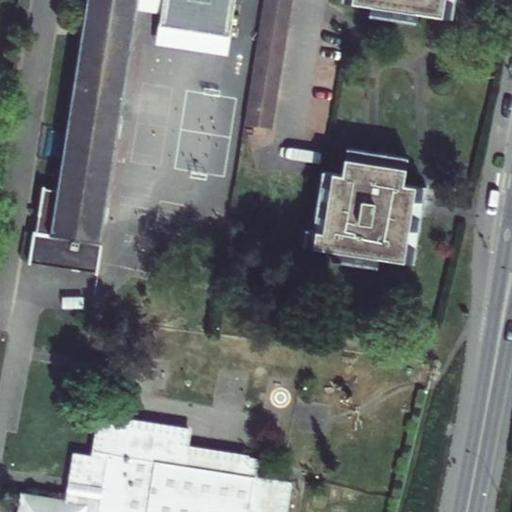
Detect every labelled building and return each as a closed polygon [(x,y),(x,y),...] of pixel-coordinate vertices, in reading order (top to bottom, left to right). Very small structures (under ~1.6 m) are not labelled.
[(95,0),(63,193),(47,190),(39,237),(34,236),(29,265),(98,277),(144,10),(170,14),(167,27),(235,39),(241,0),(95,0)] [(258,33),(256,45),(254,60),(252,73),(249,85),(247,99),(245,111),(243,126),(271,130),(273,116),(276,103),(278,90),(279,77),(282,64),(284,50),(286,38),(288,24),(290,11),(291,0),(262,0),(262,6),(260,19),(258,33)] [(345,0),(345,2),(371,6),(369,15),(404,21),(406,11),(444,18),(446,5),(455,6),(455,0),(345,0)] [(235,39),(167,27),(164,47),(232,58),(235,39)] [(409,161),(348,150),(344,177),(332,175),(331,185),(320,183),(313,231),(308,231),(305,247),(333,252),(332,260),(365,266),(367,258),(405,264),(408,249),(416,251),(426,190),(405,186),(409,161)] [(89,421),(86,442),(104,445),(108,424),(89,421)] [(235,480),(238,463),(183,453),(186,436),(108,424),(104,445),(86,442),(84,455),(235,480)] [(257,466),(238,463),(235,480),(84,455),(82,462),(63,458),(61,478),(80,481),(76,510),(56,507),(16,501),(14,511),(285,511),(289,488),(254,482),(257,466)] [(80,481),(61,478),(56,507),(76,510),(80,481)]
